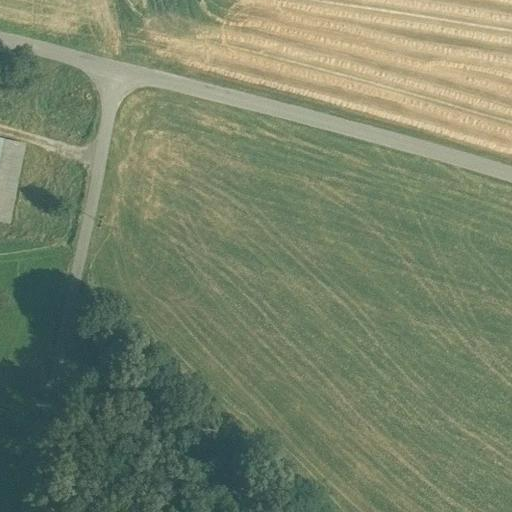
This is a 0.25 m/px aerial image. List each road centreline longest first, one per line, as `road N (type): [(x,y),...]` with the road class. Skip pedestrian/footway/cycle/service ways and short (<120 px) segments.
road 1 (unclassified): [(120,64),(51,415),(50,511)]
road 2 (unclassified): [(511,176),(120,64)]
road 3 (unclassified): [(120,64),(0,35)]
